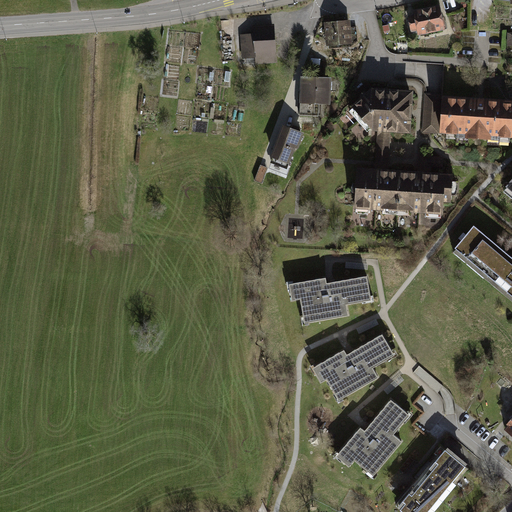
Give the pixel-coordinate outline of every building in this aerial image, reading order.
[(439,8),(415,12),(416,16),(409,17),(412,32),(418,30),(419,34),(443,29),(439,8)] [(349,19),(323,21),(325,45),(355,42),(358,38),(357,27),(351,28),(349,19)] [(274,24),(252,25),(252,34),(243,35),(244,58),(255,57),(255,61),(276,60),(274,24)] [(332,76),(300,75),(299,115),(318,115),(319,101),(330,102),(332,76)] [(411,88),(370,85),(349,104),(372,128),(378,129),(391,130),(409,131),(411,88)] [(441,95),(426,94),(423,131),(438,132),(441,95)] [(472,99),(443,98),(441,131),(457,132),(457,136),(500,139),(500,135),(511,135),(511,104),(498,104),(499,101),(486,100),(486,103),(471,102),(472,99)] [(269,155),(272,156),(270,162),(287,167),(294,147),(298,148),(304,131),(281,124),(269,155)] [(391,130),(378,129),(376,163),(376,169),(389,170),(389,160),(391,130)] [(261,163),(256,178),(264,181),(269,165),(261,163)] [(397,209),(400,170),(389,170),(376,169),(356,168),(354,206),(397,209)] [(450,200),(452,172),(416,171),(400,170),(397,209),(442,211),(443,199),(450,200)] [(511,257),(474,225),(455,248),(511,295),(511,257)] [(327,275),(288,282),(291,302),(300,300),(305,324),(349,317),(347,306),(372,301),(367,275),(330,280),(328,280),(327,275)] [(345,350),(312,368),(320,384),(327,380),(339,401),(377,379),(376,377),(371,369),(393,356),(382,336),(351,353),(348,354),(345,350)] [(360,427),(336,457),(349,468),(355,462),(374,478),(403,442),(395,435),(411,416),(390,399),(367,425),(363,430),(360,427)] [(511,415),(511,416),(502,427),(511,435),(511,402),(510,405),(511,406),(511,415)] [(439,443),(392,502),(404,511),(430,511),(468,467),(439,443)] [(410,457),(400,469),(404,473),(414,461),(410,457)]
